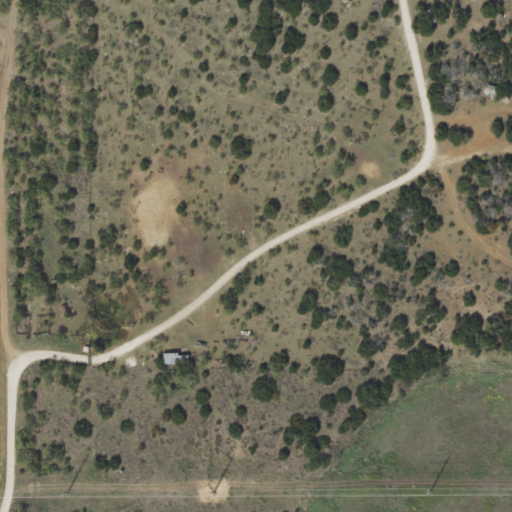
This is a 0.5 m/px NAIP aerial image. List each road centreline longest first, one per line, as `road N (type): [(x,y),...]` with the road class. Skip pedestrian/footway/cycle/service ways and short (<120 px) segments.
road 1 (track): [(0,505),(12,462),(14,361),(84,342),(511,155)]
road 2 (track): [(0,31),(24,34),(14,361)]
